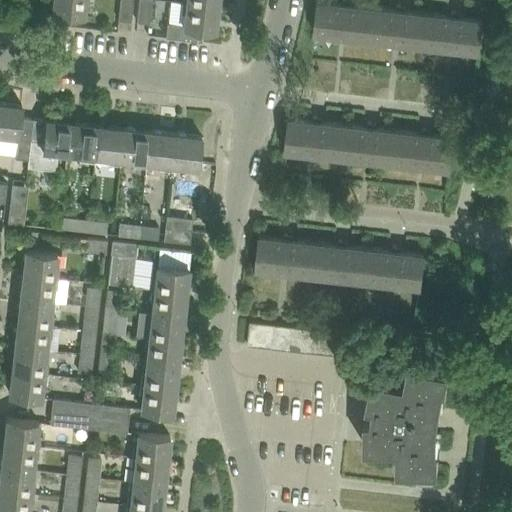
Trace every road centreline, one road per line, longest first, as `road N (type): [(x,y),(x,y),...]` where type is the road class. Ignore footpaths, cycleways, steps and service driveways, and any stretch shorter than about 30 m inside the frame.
road 1 (residential): [(251,511),(220,357),(259,88)]
road 2 (residential): [(259,88),(0,58)]
